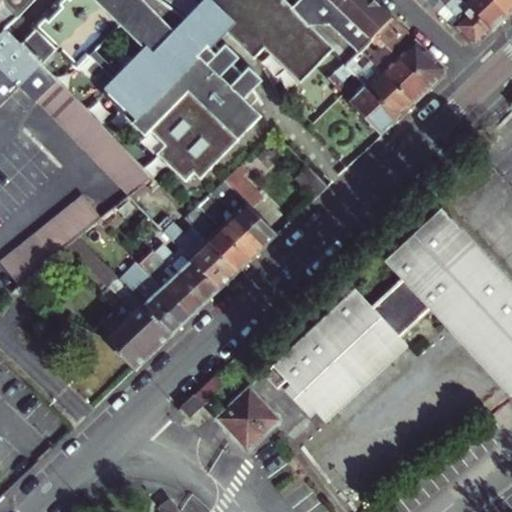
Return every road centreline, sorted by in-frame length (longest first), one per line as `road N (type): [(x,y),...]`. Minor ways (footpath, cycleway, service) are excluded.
road 1 (residential): [(30,511),(486,83)]
road 2 (residential): [(486,83),(395,0)]
